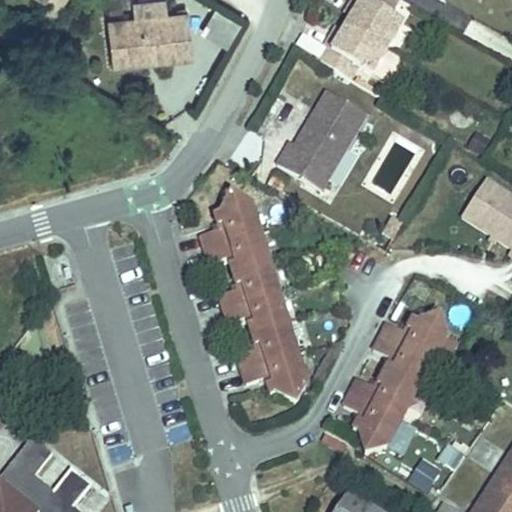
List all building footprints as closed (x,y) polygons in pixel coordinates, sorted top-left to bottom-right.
[(391,22),(400,6),(388,0),(358,0),(357,3),(363,7),(334,57),(328,54),(320,67),(354,87),(362,74),(375,82),(404,29),(391,22)] [(186,9),(107,18),(112,61),(191,52),(186,9)] [(287,140),(274,162),(318,188),(364,113),(324,90),(311,111),(316,113),(296,146),(287,140)] [(339,187),(357,159),(347,153),(329,181),(339,187)] [(209,206),(193,211),(200,239),(217,235),(226,267),(210,272),(219,302),(235,297),(244,328),(228,333),(236,362),(252,358),(257,374),(267,371),(283,380),(296,360),(244,179),(225,169),(214,187),(204,190),(209,206)] [(511,257),(511,255),(511,196),(482,179),(460,215),(511,247),(507,254),(511,257)] [(392,310),(376,301),(362,329),(378,337),(364,365),(347,357),(333,385),(348,394),(341,407),(350,411),(355,431),(377,424),(435,312),(430,293),(410,300),(401,295),(392,310)] [(184,410),(163,415),(170,441),(191,436),(184,410)] [(0,481),(7,486),(0,494),(0,511),(78,511),(72,507),(90,485),(69,468),(52,491),(33,476),(51,453),(31,437),(0,475),(0,481)] [(452,473),(463,456),(443,444),(432,461),(452,473)] [(511,511),(511,445),(478,503),(494,511),(511,511)] [(407,486),(429,495),(438,469),(416,461),(407,486)] [(350,475),(328,511),(397,511),(402,505),(350,475)] [(494,511),(478,503),(472,511),(494,511)]
